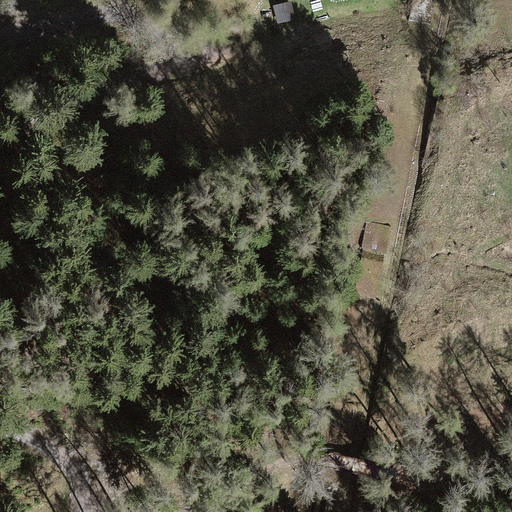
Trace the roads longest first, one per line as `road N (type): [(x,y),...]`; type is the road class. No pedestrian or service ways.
road 1 (track): [(310,458),(163,511)]
road 2 (track): [(0,425),(65,460),(96,511)]
